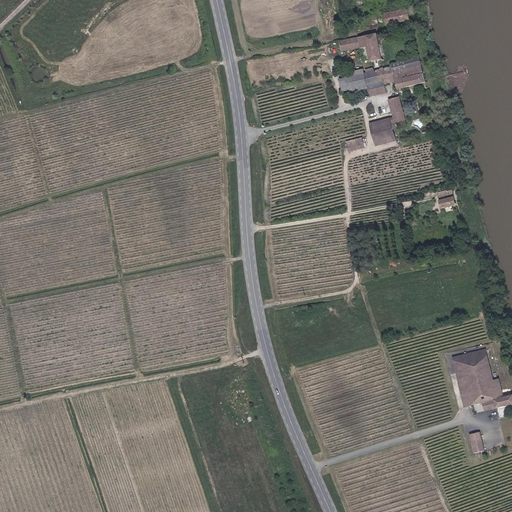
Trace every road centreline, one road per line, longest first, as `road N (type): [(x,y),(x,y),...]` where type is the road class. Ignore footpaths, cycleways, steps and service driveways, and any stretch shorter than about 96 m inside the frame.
road 1 (tertiary): [(330,511),(265,344),(216,0)]
road 2 (unknown): [(241,135),(388,92)]
